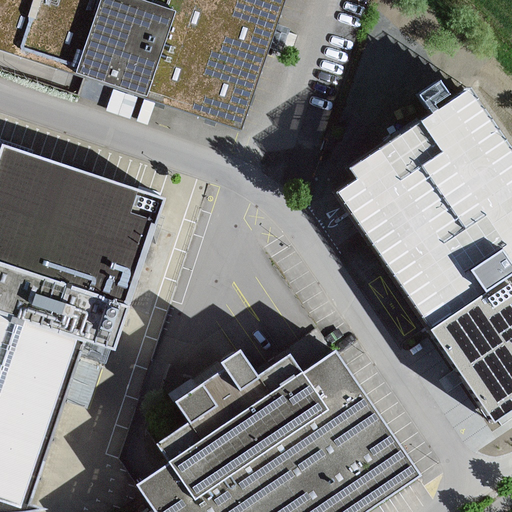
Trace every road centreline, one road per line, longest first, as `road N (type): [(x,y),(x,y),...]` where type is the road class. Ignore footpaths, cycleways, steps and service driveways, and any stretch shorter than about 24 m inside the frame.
road 1 (unclassified): [(264,185),(482,484)]
road 2 (unclassified): [(0,93),(264,185)]
road 3 (unclassified): [(319,0),(264,185)]
